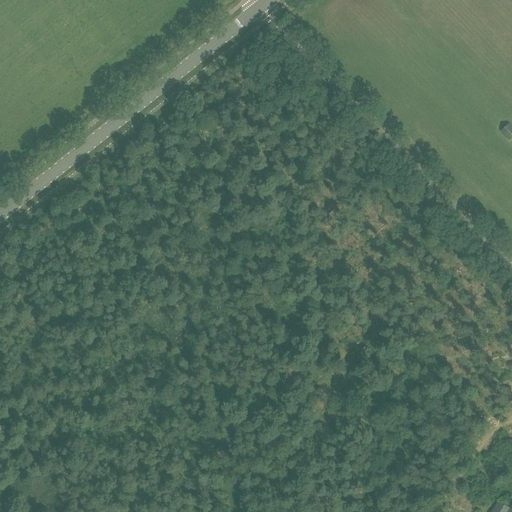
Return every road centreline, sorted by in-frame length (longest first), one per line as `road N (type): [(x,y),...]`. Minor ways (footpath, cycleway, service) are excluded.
road 1 (unknown): [(307,53),(239,84),(0,283)]
road 2 (unclassified): [(511,265),(260,7)]
road 3 (tertiary): [(0,215),(260,7)]
